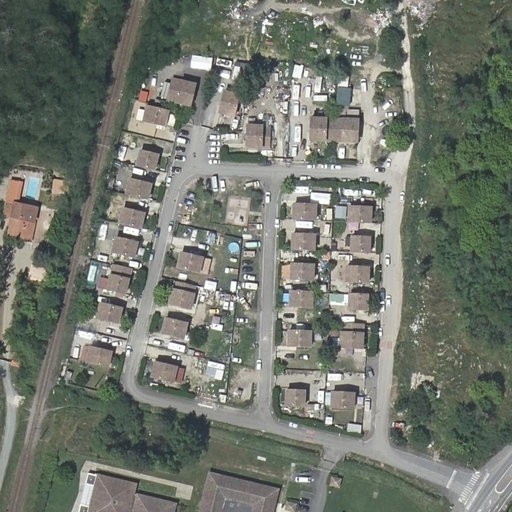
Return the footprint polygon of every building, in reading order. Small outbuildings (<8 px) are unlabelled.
[(201,72),(213,74),(216,57),(204,55),(201,72)] [(185,57),(184,64),(201,65),(201,58),(185,57)] [(173,79),(171,86),(168,100),(190,105),(195,85),(195,84),(173,79)] [(289,105),(296,105),(297,90),(290,90),(289,105)] [(237,116),(242,95),(227,92),(222,113),(237,116)] [(361,96),(360,107),(369,108),(370,97),(361,96)] [(166,125),(169,111),(148,105),(144,120),(166,125)] [(358,111),(345,110),(344,118),(358,119),(358,111)] [(356,141),(357,119),(310,117),(309,139),(356,141)] [(245,148),(256,148),(260,148),(270,148),(271,127),(271,126),(261,126),(246,126),(246,128),(245,148)] [(155,169),(156,165),(159,154),(141,150),(138,165),(139,165),(155,169)] [(127,193),(141,196),(148,198),(149,196),(152,183),(130,178),(127,193)] [(248,226),(250,197),(227,195),(225,224),(248,226)] [(36,208),(15,204),(8,235),(23,238),(27,221),(33,223),(36,208)] [(313,220),(314,205),(292,204),(292,219),(313,220)] [(369,222),(369,207),(347,206),(347,221),(369,222)] [(120,222),(131,225),(141,227),(145,213),(132,210),(123,208),(120,222)] [(33,223),(27,221),(23,238),(29,239),(33,223)] [(214,244),(216,233),(207,232),(206,243),(214,244)] [(313,250),(313,235),(291,234),(291,249),(313,250)] [(368,252),(369,237),(350,236),(350,251),(368,252)] [(138,242),(130,240),(116,237),(113,251),(129,255),(134,256),(138,242)] [(199,273),(202,258),(181,253),(177,268),(199,273)] [(108,289),(125,293),(126,293),(131,269),(128,268),(114,264),(108,289)] [(312,280),(312,265),(290,264),(290,279),(312,280)] [(367,282),(368,267),(346,266),(345,281),(367,282)] [(42,270),(32,268),(30,279),(40,281),(42,270)] [(190,309),(193,295),(172,290),(170,298),(169,304),(190,309)] [(493,290),(476,291),(477,313),(495,313),(493,290)] [(311,307),(311,292),(289,292),(289,307),(311,307)] [(366,309),(367,294),(349,293),(348,308),(366,309)] [(119,322),(122,307),(101,302),(97,317),(119,322)] [(183,339),(187,324),(165,319),(162,334),(183,339)] [(362,347),(362,323),(340,323),(340,346),(362,347)] [(310,347),(310,332),(288,331),(288,346),(310,347)] [(314,341),(324,342),(325,333),(315,332),(314,341)] [(108,366),(112,351),(90,346),(87,361),(108,366)] [(173,382),(176,368),(155,363),(151,377),(173,382)] [(425,370),(417,370),(416,387),(424,387),(425,370)] [(304,406),(305,391),(287,391),(286,406),(304,406)] [(354,408),(355,393),(333,392),(332,407),(354,408)] [(331,475),(328,485),(339,488),(341,478),(331,475)] [(271,511),(276,491),(209,476),(200,511),(171,511),(173,505),(132,496),(134,485),(98,477),(95,488),(99,488),(94,510),(90,509),(89,511),(271,511)] [(295,510),(296,502),(286,501),(285,509),(295,510)]
